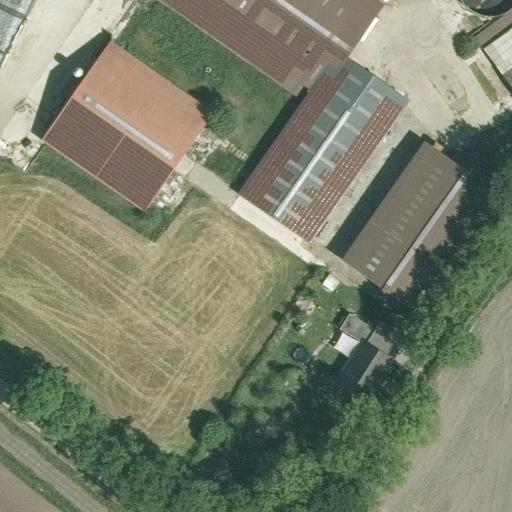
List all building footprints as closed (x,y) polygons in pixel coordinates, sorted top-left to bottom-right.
[(178,0),(311,92),(337,54),(374,0),(178,0)] [(511,0),(466,0),(472,7),(482,13),(497,15),(510,11),(511,8),(511,0)] [(505,78),(511,73),(511,31),(486,52),(505,78)] [(53,139),(154,209),(217,111),(121,42),(53,139)] [(241,193),(314,244),(411,105),(337,54),(311,92),(241,193)] [(505,193),(428,140),(344,262),(368,278),(422,315),(505,193)] [(362,342),(372,347),(381,332),(352,315),(343,330),(362,342)] [(362,342),(336,385),(372,407),(398,363),(372,347),(362,342)]
